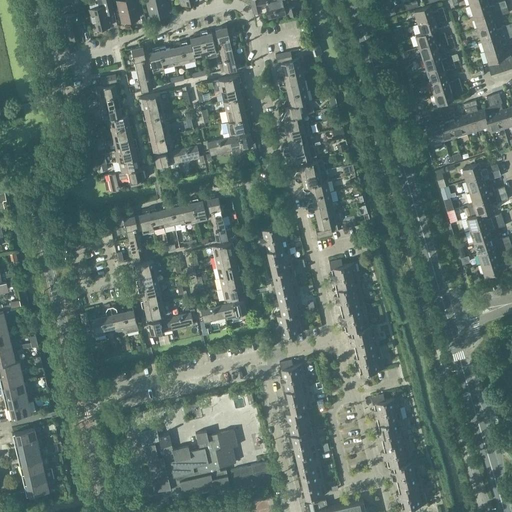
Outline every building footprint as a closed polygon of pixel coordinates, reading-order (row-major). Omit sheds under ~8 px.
[(97,0),(99,7),(89,9),(94,30),(110,26),(107,14),(114,12),(111,0),(97,0)] [(135,2),(141,1),(141,0),(123,0),(118,1),(122,21),(139,17),(135,2)] [(164,0),(147,0),(151,17),(167,13),(164,0)] [(285,0),(250,0),(254,13),(262,11),(261,6),(266,5),(269,18),(289,13),(290,16),(296,14),(294,6),(284,9),(283,1),(285,1),(285,0)] [(486,0),(472,5),(475,16),(508,6),(505,0),(504,0),(495,3),(495,4),(490,6),(487,0),(486,0)] [(86,18),(82,2),(71,4),(73,13),(61,15),(67,38),(82,35),(79,19),(86,18)] [(432,5),(415,10),(419,22),(446,13),(444,7),(439,8),(439,10),(434,12),(432,5)] [(475,16),(479,28),(495,23),(493,16),(498,14),(499,16),(510,12),(508,6),(475,16)] [(448,19),(446,13),(419,22),(423,32),(423,33),(433,30),(439,28),(437,21),(442,20),(442,21),(448,19)] [(465,19),(455,23),(459,32),(469,28),(465,19)] [(479,28),(482,39),(511,29),(511,22),(502,26),(502,27),(497,29),(495,23),(479,28)] [(220,50),(231,47),(226,26),(215,28),(216,32),(212,33),(215,48),(220,47),(220,50)] [(402,29),(395,31),(397,39),(404,36),(402,29)] [(511,36),(511,29),(482,39),(486,51),(502,45),(500,39),(505,37),(506,38),(511,36)] [(435,36),(433,30),(423,33),(423,32),(417,34),(421,46),(447,38),(445,31),(440,33),(440,34),(435,36)] [(207,31),(200,32),(205,52),(211,51),(212,53),(216,52),(215,48),(212,33),(212,31),(207,32),(207,31)] [(199,54),(205,52),(200,32),(194,34),(194,35),(190,36),(191,42),(191,41),(195,57),(200,56),(199,54)] [(424,58),(441,53),(446,51),(444,45),(449,44),(447,38),(421,46),(424,58)] [(195,57),(191,41),(191,42),(187,42),(186,40),(180,42),(185,63),(196,60),(195,57)] [(173,43),(174,46),(170,47),(174,65),(185,63),(180,42),(173,43)] [(131,48),(136,69),(147,67),(148,69),(152,68),(148,51),(149,51),(148,49),(144,50),(143,45),(131,48)] [(174,65),(170,47),(166,47),(166,45),(159,47),(164,68),(174,65)] [(511,55),(511,47),(509,49),(510,50),(504,52),(502,45),(486,51),(490,62),(494,61),(499,59),(505,58),(511,56),(511,55)] [(153,50),(149,51),(148,51),(152,68),(153,72),(158,71),(158,69),(164,68),(159,47),(152,48),(153,50)] [(235,65),(231,47),(220,50),(223,62),(219,63),(221,72),(225,71),(225,72),(236,69),(235,65)] [(284,67),(285,72),(302,68),(300,59),(292,61),(290,50),(275,54),(276,60),(280,59),(282,67),(284,67)] [(407,50),(401,52),(405,63),(410,61),(407,50)] [(424,58),(428,69),(454,61),(452,54),(447,56),(448,57),(443,59),(441,53),(424,58)] [(499,59),(503,71),(509,69),(505,58),(499,59)] [(494,61),(497,73),(503,71),(499,59),(494,61)] [(428,69),(432,81),(448,75),(446,69),(451,67),(451,68),(456,67),(454,61),(428,69)] [(488,63),(492,75),(497,73),(494,61),(490,62),(488,63)] [(150,79),(148,69),(147,67),(136,69),(141,91),(153,88),(152,87),(156,86),(154,78),(150,79)] [(279,85),(304,79),(302,68),(285,72),(286,77),(280,79),(278,82),(279,85)] [(99,98),(120,93),(119,93),(118,87),(116,87),(115,82),(114,83),(113,81),(117,80),(115,73),(100,77),(102,85),(96,87),(99,98)] [(218,86),(219,90),(240,85),(239,81),(241,81),(239,74),(229,76),(229,75),(226,76),(226,77),(218,79),(219,85),(218,86)] [(432,81),(435,92),(462,84),(460,77),(455,79),(455,80),(450,82),(448,75),(432,81)] [(279,85),(279,87),(282,89),(289,88),(290,93),(307,89),(304,79),(279,85)] [(464,90),(462,84),(435,92),(439,104),(455,99),(453,92),(458,90),(458,91),(464,90)] [(221,94),(223,101),(244,96),(243,89),(241,89),(240,85),(219,90),(220,94),(221,94)] [(304,101),(304,102),(309,101),(307,89),(290,93),(292,98),(285,100),(283,103),(283,106),(284,106),(285,106),(287,106),(287,105),(296,103),(304,101)] [(140,103),(142,103),(143,107),(164,102),(163,98),(162,98),(160,92),(151,94),(151,93),(149,94),(138,97),(140,103)] [(494,94),(504,126),(511,123),(511,112),(510,106),(503,109),(502,103),(503,103),(499,92),(494,94)] [(120,94),(120,93),(99,98),(101,109),(120,104),(119,100),(121,100),(120,94)] [(487,114),(490,124),(492,130),(504,126),(494,94),(487,96),(491,107),(492,107),(494,112),(487,114)] [(225,111),(245,106),(244,102),(246,102),(244,96),(223,101),(225,111)] [(479,128),(490,124),(487,114),(485,108),(478,110),(477,105),(478,104),(476,99),(470,101),(479,128)] [(282,119),(286,118),(286,117),(302,114),(302,115),(309,113),(307,107),(305,108),(304,102),(304,101),(296,103),(287,105),(287,106),(289,111),(282,112),(280,116),(280,118),(282,118),(282,119)] [(469,113),(462,115),(467,131),(479,128),(470,101),(464,103),(466,108),(467,108),(469,113)] [(165,107),(164,102),(143,107),(144,111),(142,111),(143,118),(165,113),(164,107),(165,107)] [(103,120),(107,119),(107,118),(124,115),(124,114),(123,108),(121,108),(120,104),(101,109),(103,120)] [(225,111),(228,121),(249,116),(247,110),(246,110),(245,106),(225,111)] [(456,135),(467,131),(462,115),(456,117),(454,112),(455,112),(453,106),(447,108),(456,135)] [(444,115),(445,120),(439,122),(444,139),(456,135),(447,108),(441,110),(443,116),(444,115)] [(111,129),(133,124),(133,123),(132,123),(131,117),(129,118),(128,113),(124,114),(124,115),(107,118),(107,119),(108,123),(110,123),(111,129)] [(145,124),(147,124),(148,128),(169,123),(168,119),(166,119),(165,113),(143,118),(145,124)] [(444,139),(439,122),(433,125),(431,119),(432,119),(430,113),(424,116),(430,137),(431,137),(432,142),(444,139)] [(302,115),(302,114),(286,117),(286,118),(287,123),(280,124),(278,127),(278,130),(306,124),(305,120),(303,120),(302,115)] [(233,131),(249,128),(250,128),(249,123),(251,123),(249,116),(228,121),(229,127),(227,128),(229,132),(233,131)] [(425,139),(431,137),(430,137),(427,126),(425,118),(419,119),(425,139)] [(147,132),(148,139),(170,134),(168,128),(170,128),(169,123),(148,128),(149,132),(147,132)] [(310,134),(308,123),(306,124),(278,130),(279,132),(282,135),(289,133),(290,138),(306,135),(310,134)] [(111,135),(112,140),(133,135),(132,131),(134,131),(133,125),(133,124),(111,129),(112,135),(111,135)] [(342,127),(335,129),(337,138),(344,136),(342,127)] [(251,131),(249,132),(249,128),(233,131),(234,136),(228,137),(231,148),(253,143),(251,131)] [(154,149),(170,146),(174,145),(171,134),(170,134),(148,139),(150,146),(152,145),(153,150),(154,149)] [(114,144),(116,150),(138,145),(137,145),(136,139),(134,139),(133,135),(112,140),(113,144),(114,144)] [(282,148),(283,151),(310,145),(309,141),(308,141),(306,135),(290,138),(291,144),(284,145),(282,148)] [(210,153),(231,148),(228,137),(207,142),(207,140),(203,141),(204,148),(209,147),(210,153)] [(196,142),(197,144),(176,149),(178,160),(200,155),(199,150),(202,149),(201,141),(196,142)] [(283,151),(284,154),(287,156),(294,154),(295,160),(316,156),(313,144),(310,145),(283,151)] [(117,161),(118,161),(118,160),(138,156),(137,152),(139,152),(137,146),(138,146),(138,145),(116,150),(117,156),(116,157),(117,161)] [(157,165),(178,160),(176,149),(171,150),(170,146),(154,149),(155,153),(154,153),(157,165)] [(140,160),(138,160),(138,156),(118,160),(118,161),(121,171),(142,166),(140,160)] [(296,170),(294,174),(295,176),(321,170),(323,170),(322,165),(324,165),(322,158),(301,163),(298,164),(300,170),(296,170)] [(500,169),(498,163),(487,166),(487,168),(482,169),(480,162),(464,167),(467,179),(500,169)] [(343,172),(340,173),(341,176),(354,173),(352,164),(342,166),(343,172)] [(146,170),(145,165),(142,166),(121,171),(109,173),(110,179),(109,180),(111,190),(119,189),(118,186),(121,186),(120,183),(119,183),(118,180),(120,178),(126,176),(129,178),(131,186),(137,184),(136,179),(149,176),(148,170),(146,170)] [(436,170),(435,171),(438,180),(444,178),(443,173),(444,172),(443,168),(436,170)] [(500,169),(467,179),(471,191),(487,186),(485,179),(490,177),(491,179),(502,175),(500,169)] [(321,170),(295,176),(295,177),(295,179),(298,181),(302,180),(303,185),(306,185),(324,181),(322,175),(321,170)] [(303,185),(302,186),(303,189),(306,191),(310,190),(311,195),(314,195),(330,191),(327,180),(324,181),(306,185),(303,185)] [(487,186),(471,191),(475,202),(491,197),(507,192),(505,185),(494,189),(493,184),(487,186)] [(446,186),(440,188),(444,199),(449,197),(446,186)] [(309,201),(307,205),(307,207),(332,202),(330,191),(314,195),(311,195),(312,200),(309,201)] [(475,202),(469,204),(472,216),(478,214),(484,212),(494,209),(492,202),(497,200),(498,202),(509,198),(507,192),(491,197),(475,202)] [(207,198),(203,199),(205,207),(209,207),(210,213),(211,218),(223,215),(221,208),(222,206),(220,204),(218,194),(206,197),(207,198)] [(198,197),(191,198),(192,201),(196,220),(202,218),(203,220),(211,218),(210,213),(209,207),(205,207),(203,199),(203,198),(198,199),(198,197)] [(190,221),(196,220),(191,198),(185,200),(185,202),(181,203),(186,224),(190,223),(190,221)] [(185,224),(186,224),(181,203),(177,204),(177,202),(170,203),(175,225),(185,222),(185,224)] [(332,202),(307,207),(308,210),(311,212),(315,211),(316,216),(319,216),(335,212),(332,202)] [(164,227),(175,225),(170,203),(164,205),(164,207),(160,208),(164,227)] [(282,207),(284,214),(291,212),(290,206),(282,207)] [(154,230),(164,227),(160,208),(156,209),(156,207),(149,208),(154,230)] [(140,222),(136,223),(138,231),(142,230),(143,232),(143,234),(148,233),(148,231),(154,230),(149,208),(142,210),(143,212),(138,213),(139,214),(140,222)] [(454,209),(447,211),(451,222),(458,220),(454,209)] [(319,230),(316,230),(317,237),(318,237),(330,234),(332,234),(332,231),(330,225),(335,224),(337,223),(335,212),(319,216),(316,216),(317,222),(319,230)] [(472,229),(504,219),(502,212),(491,216),(491,217),(486,219),(484,212),(478,214),(472,216),(468,217),(472,229)] [(134,214),(123,216),(125,226),(123,228),(126,230),(128,238),(139,236),(138,231),(136,223),(140,222),(139,214),(135,215),(134,214)] [(215,232),(211,233),(212,241),(216,240),(216,241),(228,238),(227,235),(226,230),(226,228),(227,226),(225,224),(223,215),(211,218),(215,232)] [(272,219),(260,222),(264,238),(261,239),(263,250),(288,244),(283,222),(273,225),(272,219)] [(504,219),(472,229),(475,240),(491,235),(489,228),(494,227),(495,228),(506,225),(504,219)] [(511,241),(509,235),(498,239),(497,236),(492,238),(491,235),(475,240),(479,252),(511,241)] [(139,236),(128,238),(130,247),(128,249),(131,251),(133,260),(144,257),(144,256),(148,255),(146,248),(142,248),(139,236)] [(232,241),(211,246),(214,257),(233,252),(232,249),(234,248),(232,241)] [(482,263),(499,258),(496,251),(502,250),(502,251),(511,247),(511,243),(511,241),(479,252),(482,263)] [(288,244),(263,250),(266,261),(269,260),(271,270),(293,265),(288,244)] [(236,256),(234,256),(233,252),(214,257),(216,267),(237,262),(236,256)] [(329,275),(330,279),(331,283),(336,282),(338,289),(360,283),(355,262),(343,265),(341,258),(329,261),(331,268),(332,267),(334,274),(329,275)] [(499,258),(482,263),(486,275),(511,266),(511,259),(505,261),(506,263),(501,264),(499,258)] [(135,271),(136,275),(157,270),(156,265),(154,266),(153,259),(132,264),(133,271),(135,271)] [(237,262),(216,267),(219,277),(238,273),(237,270),(239,269),(237,262)] [(273,293),(298,287),(293,265),(271,270),(274,280),(271,281),(273,293)] [(158,274),(157,270),(136,275),(137,278),(135,279),(137,285),(158,281),(156,274),(158,274)] [(6,279),(7,282),(12,281),(11,278),(18,277),(17,271),(10,273),(10,275),(8,279),(6,279)] [(239,278),(238,273),(219,277),(221,289),(242,284),(241,277),(239,278)] [(6,279),(1,280),(0,280),(0,291),(9,289),(7,282),(6,279)] [(140,292),(141,296),(162,291),(160,280),(158,281),(137,285),(138,293),(140,292)] [(335,296),(336,300),(337,305),(340,304),(341,310),(365,304),(360,283),(338,289),(340,295),(335,296)] [(234,298),(242,296),(243,296),(242,291),(244,291),(242,284),(221,289),(224,300),(226,299),(227,303),(235,301),(234,298)] [(312,284),(301,286),(303,292),(314,289),(312,284)] [(281,312),(281,313),(298,309),(303,308),(300,297),(298,287),(273,293),(276,303),(279,302),(281,312)] [(140,301),(142,307),(163,302),(161,296),(163,295),(162,291),(141,296),(142,300),(140,301)] [(227,303),(222,305),(224,315),(225,318),(238,315),(237,312),(246,310),(244,299),(243,300),(242,296),(234,298),(235,301),(227,303)] [(11,301),(10,304),(11,308),(21,306),(19,300),(11,301)] [(127,309),(122,311),(126,330),(127,332),(138,330),(138,327),(133,308),(132,302),(129,302),(126,306),(127,309)] [(145,313),(146,318),(147,317),(155,316),(156,320),(164,318),(163,314),(167,313),(166,308),(164,308),(163,302),(142,307),(143,314),(145,313)] [(370,326),(368,315),(365,304),(341,310),(343,316),(340,317),(342,326),(347,324),(348,331),(353,330),(370,326)] [(197,308),(196,308),(198,316),(202,315),(203,321),(204,320),(212,319),(215,320),(217,317),(224,315),(222,305),(201,309),(201,307),(197,308)] [(107,315),(101,316),(105,334),(116,332),(112,313),(110,306),(108,307),(106,311),(107,315)] [(113,306),(110,306),(112,313),(116,332),(126,330),(122,311),(117,312),(116,308),(113,306)] [(190,312),(169,317),(171,327),(180,326),(183,327),(184,324),(193,323),(191,318),(195,317),(194,309),(193,309),(189,310),(190,312)] [(298,309),(281,313),(281,312),(276,313),(279,325),(275,325),(278,337),(303,331),(300,320),(298,309)] [(105,334),(101,316),(88,319),(87,311),(80,313),(84,335),(93,333),(94,337),(105,334)] [(155,316),(147,317),(148,322),(147,322),(150,332),(159,330),(162,332),(163,329),(171,327),(169,317),(164,318),(156,320),(155,316)] [(0,321),(0,332),(8,331),(6,320),(0,321)] [(354,335),(349,336),(350,342),(351,345),(354,345),(355,351),(379,345),(377,335),(374,325),(370,326),(353,330),(354,335)] [(0,332),(0,343),(10,341),(8,331),(0,332)] [(0,343),(0,353),(13,351),(10,341),(0,343)] [(357,357),(354,357),(355,363),(356,366),(361,365),(362,371),(359,372),(359,373),(361,379),(367,377),(373,376),(372,370),(384,367),(382,357),(379,346),(379,345),(355,351),(356,352),(357,357)] [(0,364),(15,361),(13,351),(0,353),(0,364)] [(280,380),(282,391),(307,385),(302,363),(293,365),(291,359),(279,362),(283,379),(280,380)] [(19,360),(15,361),(0,364),(0,375),(21,370),(19,360)] [(24,381),(21,370),(0,375),(0,380),(1,386),(24,381)] [(24,381),(1,386),(4,396),(26,391),(24,381)] [(307,385),(282,391),(285,401),(288,400),(291,411),(308,407),(312,406),(307,385)] [(26,391),(4,396),(6,406),(28,401),(26,391)] [(385,400),(383,393),(371,396),(373,404),(374,403),(376,409),(371,410),(373,419),(379,418),(380,424),(402,418),(397,397),(385,400)] [(31,412),(28,401),(6,406),(8,417),(31,412)] [(308,407),(291,411),(285,412),(288,423),(285,423),(287,434),(312,428),(308,407)] [(383,445),(407,439),(402,418),(380,424),(382,429),(376,431),(378,440),(382,439),(383,445)] [(37,438),(34,427),(12,432),(14,443),(37,438)] [(312,428),(287,434),(290,444),(293,444),(296,454),(317,449),(312,428)] [(142,444),(138,445),(138,446),(139,446),(143,461),(142,461),(142,462),(148,460),(151,475),(150,475),(151,476),(155,490),(154,491),(170,488),(172,499),(173,498),(183,495),(183,496),(184,496),(184,495),(198,491),(199,493),(199,492),(199,491),(214,488),(215,494),(215,493),(230,490),(230,491),(231,490),(226,469),(220,470),(219,465),(236,461),(235,461),(231,446),(237,445),(237,444),(236,444),(233,430),(234,430),(234,429),(212,434),(212,435),(208,436),(206,430),(195,432),(199,448),(190,450),(188,445),(188,446),(173,449),(172,448),(171,449),(170,444),(171,444),(169,433),(166,434),(166,432),(164,433),(164,434),(158,435),(157,429),(139,433),(142,444)] [(37,438),(14,443),(17,453),(39,448),(37,438)] [(412,460),(407,439),(383,445),(385,451),(381,452),(384,461),(388,460),(390,466),(395,465),(412,460)] [(39,448),(17,453),(19,463),(42,458),(39,448)] [(317,449),(296,454),(298,465),(295,465),(297,476),(322,470),(317,449)] [(42,458),(19,463),(22,474),(44,469),(42,458)] [(391,472),(392,477),(393,481),(396,480),(397,486),(421,480),(416,459),(412,460),(395,465),(396,470),(391,472)] [(265,461),(231,469),(235,490),(270,482),(265,461)] [(44,469),(22,474),(24,484),(46,479),(44,469)] [(297,476),(300,487),(302,486),(305,497),(310,495),(310,496),(313,495),(327,491),(322,470),(297,476)] [(24,484),(26,494),(49,489),(46,479),(24,484)] [(399,492),(396,493),(397,497),(398,502),(404,500),(405,506),(405,507),(414,505),(427,502),(424,491),(422,480),(397,486),(399,492)] [(167,492),(149,496),(152,508),(169,504),(167,496),(167,492)] [(374,511),(375,511),(374,507),(373,505),(365,507),(363,499),(328,507),(326,499),(304,503),(306,511),(304,511),(374,511)]
